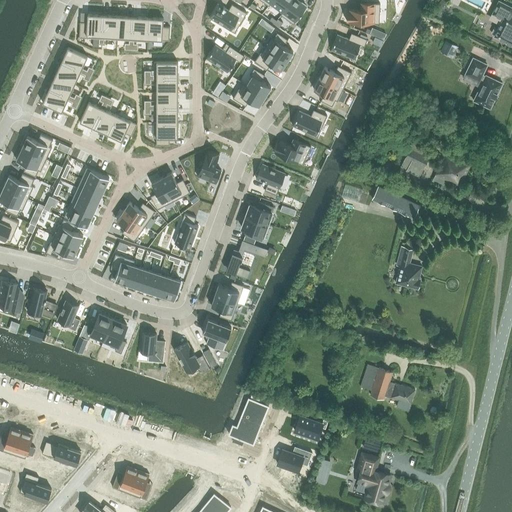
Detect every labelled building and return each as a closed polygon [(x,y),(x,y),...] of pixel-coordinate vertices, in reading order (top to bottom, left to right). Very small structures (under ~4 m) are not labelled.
[(272,0),(269,5),(269,6),(271,4),(282,12),(280,14),(281,15),(291,0),(272,0)] [(298,0),(291,0),(281,15),(294,24),(307,6),(298,0)] [(511,20),(511,17),(511,6),(498,0),(492,13),(503,18),(494,35),(511,44),(511,20)] [(347,9),(347,21),(349,21),(349,22),(379,23),(380,3),(361,2),(361,9),(347,9)] [(218,3),(209,17),(235,32),(247,13),(232,4),(228,10),(218,3)] [(80,22),(79,37),(99,38),(102,38),(103,14),(88,14),(87,22),(80,22)] [(103,14),(102,38),(102,36),(116,37),(116,39),(117,39),(118,15),(103,14)] [(118,15),(117,39),(129,40),(132,40),(133,16),(118,15)] [(133,16),(132,40),(134,40),(147,41),(148,17),(133,16)] [(148,17),(147,41),(147,39),(169,40),(170,27),(163,26),(164,18),(148,17)] [(277,20),(274,23),(279,27),(283,22),(278,18),(277,20)] [(271,36),(265,46),(287,61),(293,51),(284,45),(288,39),(277,32),(273,38),(271,36)] [(337,34),(331,49),(354,59),(360,44),(365,46),(367,39),(351,32),(349,39),(337,34)] [(453,56),(457,48),(446,43),(442,51),(453,56)] [(216,44),(207,58),(227,72),(236,58),(240,61),(244,55),(230,45),(226,51),(216,44)] [(265,46),(254,61),(267,69),(271,64),(281,70),(287,61),(265,46)] [(68,47),(62,61),(81,70),(88,56),(68,47)] [(474,56),(465,73),(483,82),(480,86),(473,100),(491,109),(504,82),(486,73),(486,75),(484,74),(489,64),(474,56)] [(62,61),(55,75),(75,84),(81,70),(62,61)] [(178,61),(154,61),(154,74),(154,77),(178,77),(178,61)] [(325,66),(319,78),(343,89),(352,72),(338,65),(335,71),(325,66)] [(243,82),(242,82),(265,96),(271,86),(261,80),(265,74),(254,68),(250,74),(252,75),(247,84),(243,82)] [(55,75),(49,88),(68,97),(75,84),(55,75)] [(178,77),(154,77),(156,78),(156,92),(178,92),(178,77)] [(319,78),(314,89),(324,94),(321,100),(332,106),(335,100),(337,101),(343,89),(319,78)] [(242,82),(233,98),(246,105),(249,100),(259,105),(265,96),(242,82)] [(49,88),(42,102),(62,111),(68,97),(49,88)] [(178,92),(156,92),(156,107),(178,107),(178,92)] [(89,101),(80,121),(94,127),(103,108),(89,101)] [(156,121),(154,121),(154,122),(178,122),(178,107),(156,107),(156,121)] [(103,108),(94,127),(108,134),(117,114),(103,108)] [(299,110),(293,125),(318,136),(327,115),(314,109),(311,115),(299,110)] [(117,114),(108,134),(122,140),(125,133),(132,135),(137,124),(117,114)] [(178,122),(154,122),(154,137),(156,137),(156,144),(170,145),(170,137),(178,137),(178,122)] [(27,136),(22,148),(46,159),(52,147),(50,146),(53,140),(41,134),(38,140),(27,136)] [(278,139),(273,150),(275,150),(275,151),(303,164),(311,146),(294,138),(291,145),(278,139)] [(22,148),(16,159),(27,164),(24,171),(36,176),(39,170),(41,171),(46,159),(22,148)] [(410,148),(401,165),(408,168),(411,163),(422,169),(428,156),(410,148)] [(207,150),(198,176),(216,183),(221,170),(214,167),(218,154),(207,150)] [(432,181),(443,187),(447,180),(460,187),(471,164),(445,151),(438,166),(439,167),(432,181)] [(262,163),(256,178),(268,183),(265,189),(276,194),(285,173),(262,163)] [(87,167),(81,179),(104,189),(109,178),(87,167)] [(172,172),(162,177),(174,202),(191,193),(183,179),(177,182),(172,172)] [(9,175),(4,187),(28,198),(34,186),(32,185),(34,179),(23,173),(20,180),(9,175)] [(162,177),(151,182),(157,193),(151,196),(158,210),(174,202),(162,177)] [(81,179),(77,187),(100,198),(104,189),(81,179)] [(378,186),(372,199),(413,218),(419,205),(378,186)] [(4,187),(0,194),(0,199),(9,203),(6,210),(18,215),(21,209),(23,210),(28,198),(4,187)] [(77,187),(74,196),(96,206),(100,198),(77,187)] [(74,196),(70,205),(92,215),(96,206),(74,196)] [(130,201),(123,211),(146,226),(156,212),(143,203),(139,208),(130,201)] [(250,204),(245,215),(268,224),(274,207),(259,201),(257,207),(250,204)] [(70,205),(64,216),(87,227),(92,215),(70,205)] [(123,211),(117,220),(126,226),(122,232),(136,241),(146,226),(123,211)] [(183,220),(175,243),(190,248),(199,225),(194,223),(196,217),(185,213),(182,219),(183,220)] [(0,221),(0,236),(6,239),(13,242),(19,230),(22,223),(15,220),(3,215),(0,221)] [(245,215),(241,227),(247,229),(245,234),(246,235),(256,238),(262,241),(268,224),(245,215)] [(36,225),(38,220),(32,217),(30,223),(36,225)] [(59,224),(54,235),(78,246),(83,235),(73,231),(76,224),(64,219),(61,225),(59,224)] [(30,223),(27,230),(32,233),(36,225),(30,223)] [(54,235),(46,252),(60,259),(63,252),(73,257),(78,246),(54,235)] [(246,235),(244,240),(254,244),(256,238),(246,235)] [(228,265),(226,270),(228,270),(232,272),(230,277),(235,279),(237,274),(247,277),(250,270),(238,266),(240,261),(241,261),(242,259),(241,258),(245,249),(256,253),(259,246),(254,244),(244,240),(242,240),(239,250),(234,248),(228,265)] [(396,283),(418,289),(421,279),(419,279),(422,266),(410,263),(413,249),(402,246),(397,265),(400,266),(396,283)] [(116,253),(111,268),(118,270),(114,279),(126,283),(133,264),(135,260),(122,256),(116,253)] [(133,264),(126,283),(136,286),(142,267),(133,264)] [(142,267),(136,286),(145,289),(151,270),(142,267)] [(151,270),(145,289),(154,292),(160,273),(151,270)] [(160,273),(154,292),(163,295),(169,276),(160,273)] [(169,276),(163,295),(175,299),(181,280),(169,276)] [(3,279),(0,292),(0,304),(10,306),(9,309),(20,311),(24,295),(16,293),(18,283),(3,279)] [(219,284),(215,294),(238,302),(245,304),(250,289),(243,287),(244,285),(232,281),(230,287),(219,284)] [(33,287),(28,310),(42,314),(52,318),(57,306),(46,301),(46,298),(45,298),(47,293),(47,291),(41,289),(33,287)] [(215,294),(211,305),(222,309),(220,315),(231,320),(238,302),(215,294)] [(66,300),(58,319),(70,324),(69,327),(76,330),(81,319),(74,316),(79,305),(66,300)] [(84,324),(79,335),(83,337),(89,339),(91,334),(104,339),(113,318),(99,313),(93,327),(88,325),(84,324)] [(113,318),(104,339),(117,345),(115,350),(121,353),(126,341),(121,339),(127,324),(113,318)] [(208,318),(203,332),(209,334),(206,343),(223,349),(231,327),(208,318)] [(11,321),(9,330),(16,332),(19,324),(11,321)] [(139,350),(138,359),(148,360),(163,362),(166,342),(156,341),(157,334),(143,332),(141,351),(139,350)] [(188,342),(174,349),(186,371),(199,364),(203,373),(210,369),(203,354),(196,358),(188,342)] [(209,348),(203,351),(211,367),(217,364),(209,348)] [(398,400),(396,406),(409,409),(415,389),(389,381),(392,371),(368,364),(361,386),(372,390),(371,394),(383,398),(384,395),(391,397),(390,398),(398,400)] [(249,397),(241,416),(261,424),(269,405),(259,401),(261,397),(252,393),(250,398),(249,397)] [(300,410),(294,425),(317,433),(321,422),(325,423),(328,416),(324,414),(322,418),(300,410)] [(233,424),(229,434),(234,436),(233,440),(242,444),(244,439),(253,443),(261,424),(241,416),(237,426),(233,424)] [(1,435),(0,438),(0,449),(14,454),(22,430),(11,426),(7,437),(1,435)] [(22,430),(14,454),(25,458),(27,453),(33,455),(35,447),(30,445),(33,434),(22,430)] [(364,448),(380,452),(384,439),(368,434),(364,448)] [(46,441),(42,453),(60,459),(60,461),(68,464),(69,461),(77,464),(81,451),(58,443),(58,445),(46,441)] [(294,453),(282,448),(275,465),(282,468),(281,470),(289,473),(290,470),(296,472),(298,465),(305,467),(310,454),(295,449),(294,453)] [(362,452),(357,469),(357,470),(361,471),(357,482),(368,485),(365,498),(382,503),(391,475),(375,470),(379,457),(362,452)] [(321,458),(318,469),(328,472),(331,461),(321,458)] [(117,474),(113,486),(129,492),(138,469),(127,465),(123,476),(117,474)] [(138,469),(129,492),(146,499),(151,487),(145,484),(149,473),(138,469)] [(27,472),(20,491),(47,501),(52,488),(37,482),(39,477),(27,472)] [(215,493),(202,509),(205,511),(226,511),(232,506),(215,493)] [(85,508),(82,511),(116,511),(106,504),(102,510),(90,500),(84,508),(85,508)]
